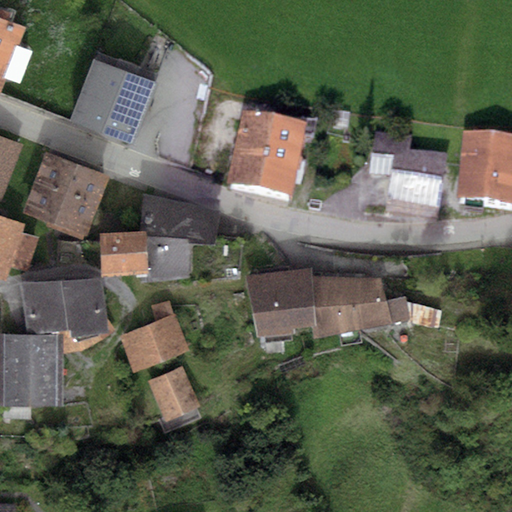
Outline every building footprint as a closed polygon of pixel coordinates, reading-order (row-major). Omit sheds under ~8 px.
[(0,0),(0,58),(14,63),(27,30),(13,24),(20,6),(4,0),(0,0)] [(96,111),(124,42),(92,29),(64,98),(96,111)] [(134,46),(124,42),(96,111),(128,124),(153,62),(131,53),(134,46)] [(251,175),(267,104),(237,98),(222,169),(251,175)] [(300,111),(267,104),(251,175),(285,182),(300,111)] [(406,118),(372,112),(363,157),(385,161),(382,184),(434,195),(442,140),(403,133),(406,118)] [(0,167),(17,124),(0,118),(0,167)] [(511,169),(511,126),(460,120),(451,184),(509,192),(511,169)] [(104,156),(42,131),(18,190),(44,201),(42,206),(78,221),(104,156)] [(214,191),(141,174),(140,210),(141,251),(141,260),(183,255),(183,221),(209,222),(210,219),(214,191)] [(20,203),(0,195),(0,253),(4,243),(21,249),(33,214),(18,209),(20,203)] [(140,210),(95,213),(96,253),(141,251),(140,210)] [(305,247),(241,256),(252,314),(256,314),(257,321),(286,319),(285,311),(307,310),(305,255),(305,247)] [(376,255),(305,255),(307,310),(308,318),(385,303),(385,313),(404,310),(403,298),(399,276),(378,279),(376,255)] [(96,256),(14,262),(21,308),(59,307),(59,331),(76,329),(95,317),(109,309),(100,298),(96,256)] [(149,300),(117,315),(128,349),(182,329),(168,293),(163,279),(144,285),(149,300)] [(435,290),(407,282),(408,304),(433,309),(435,290)] [(0,313),(0,346),(52,347),(53,314),(0,313)] [(52,347),(0,346),(0,395),(25,396),(25,383),(52,384),(52,347)] [(177,346),(143,360),(157,394),(188,382),(191,380),(177,346)] [(193,394),(188,382),(157,394),(150,397),(156,410),(193,394)] [(0,511),(20,511),(21,505),(10,505),(11,482),(0,481),(0,511)] [(197,511),(195,498),(140,511),(138,511),(135,504),(112,510),(112,511),(197,511)]
